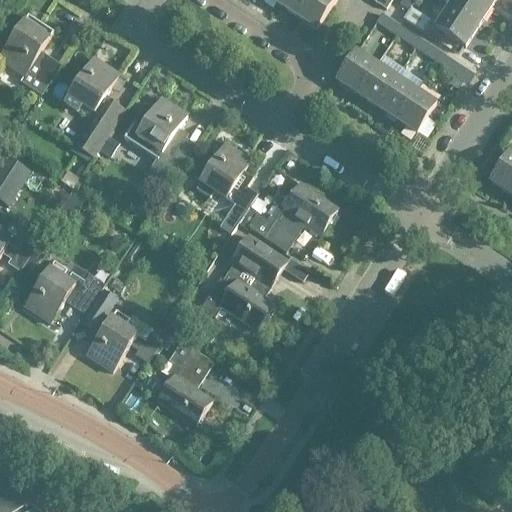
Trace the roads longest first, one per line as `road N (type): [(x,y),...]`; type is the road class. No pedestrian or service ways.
road 1 (residential): [(218,511),(414,209)]
road 2 (tertiary): [(199,511),(106,438),(0,385)]
road 3 (residential): [(288,125),(133,23),(147,0)]
road 4 (residential): [(288,125),(299,94),(293,58),(203,0)]
road 5 (residential): [(414,209),(511,63)]
road 6 (residential): [(414,209),(288,125)]
